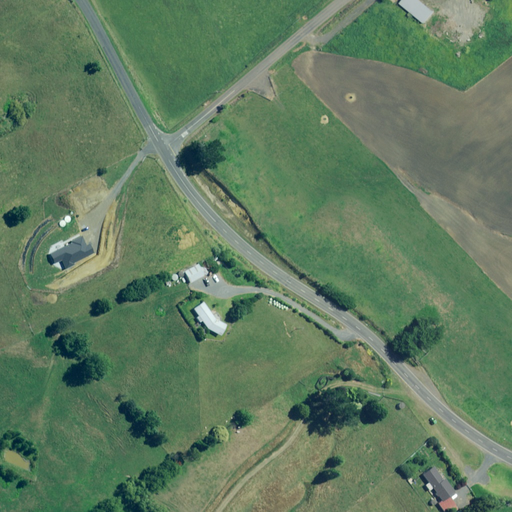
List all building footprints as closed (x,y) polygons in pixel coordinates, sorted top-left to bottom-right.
[(433,11),(419,0),(403,0),(401,4),(424,23),(433,11)] [(206,273),(201,262),(182,271),(188,283),(206,273)] [(181,278),(178,271),(169,275),(172,282),(181,278)] [(212,318),(201,302),(191,309),(197,317),(196,318),(198,320),(204,328),(217,336),(223,325),(212,318)] [(454,492),(432,466),(420,476),(426,482),(422,485),(427,491),(430,489),(434,494),(433,495),(435,497),(436,496),(440,500),(435,503),(442,511),(453,511),(457,509),(448,498),(454,492)]
